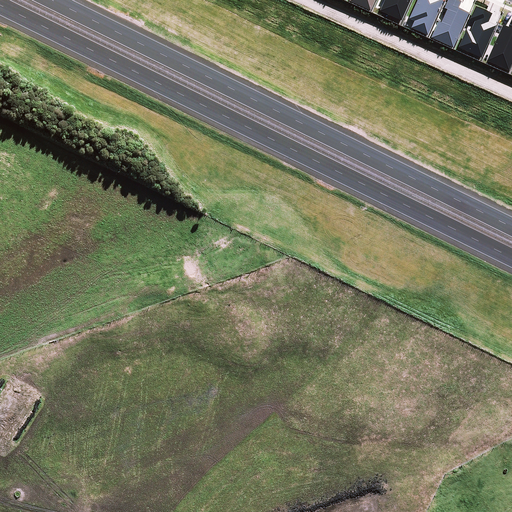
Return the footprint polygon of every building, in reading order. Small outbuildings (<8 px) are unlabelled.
[(370,10),(373,0),(348,0),(370,10)] [(400,19),(408,0),(382,0),(379,9),(400,19)] [(427,33),(441,0),(415,0),(408,17),(413,19),(410,26),(427,33)] [(452,46),(468,10),(457,6),(459,0),(445,0),(443,6),(444,7),(439,20),(437,19),(430,36),(452,46)] [(481,56),(495,24),(487,21),(491,12),(474,5),(469,17),(474,19),(469,30),(465,28),(458,46),(481,56)] [(510,68),(511,63),(511,27),(504,24),(503,26),(488,59),(510,68)]
